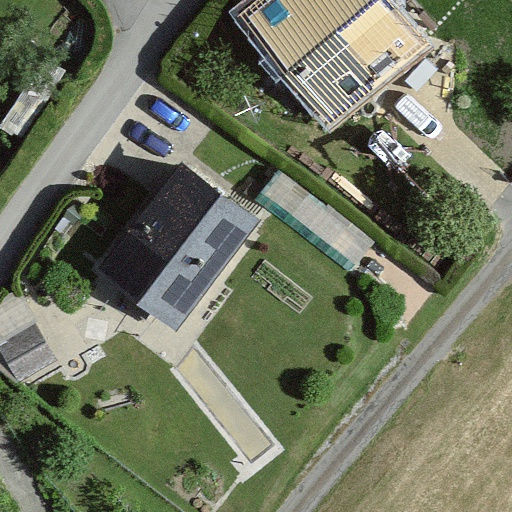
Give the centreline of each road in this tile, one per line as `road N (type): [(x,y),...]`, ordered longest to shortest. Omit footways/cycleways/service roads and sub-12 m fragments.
road 1 (residential): [(296,511),(511,252)]
road 2 (residential): [(186,0),(0,255)]
